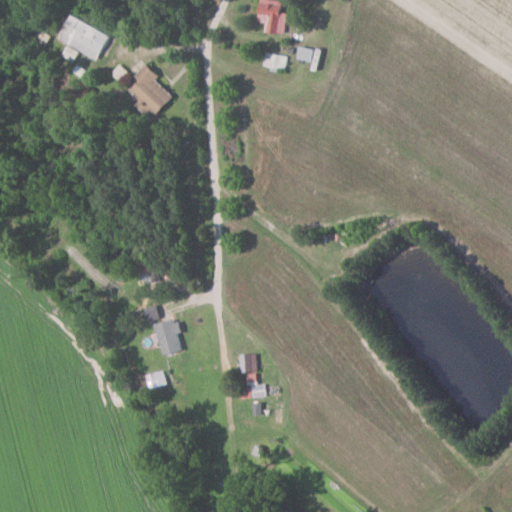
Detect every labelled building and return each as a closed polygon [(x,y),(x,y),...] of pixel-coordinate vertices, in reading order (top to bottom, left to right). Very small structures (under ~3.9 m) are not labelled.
[(266,32),(288,33),(289,12),(285,12),(285,0),(261,0),(261,22),(267,22),(266,32)] [(99,60),(112,36),(74,15),(60,39),(99,60)] [(287,70),(290,56),(268,52),(265,65),(287,70)] [(133,91),(142,100),(138,104),(153,119),(177,94),(147,65),(137,76),(143,81),(133,91)] [(157,325),(166,355),(185,350),(180,334),(185,333),(181,318),(157,325)] [(244,373),(259,372),(258,353),(243,354),(244,373)] [(253,398),(268,396),(267,383),(260,384),(259,373),(251,374),(253,398)]
